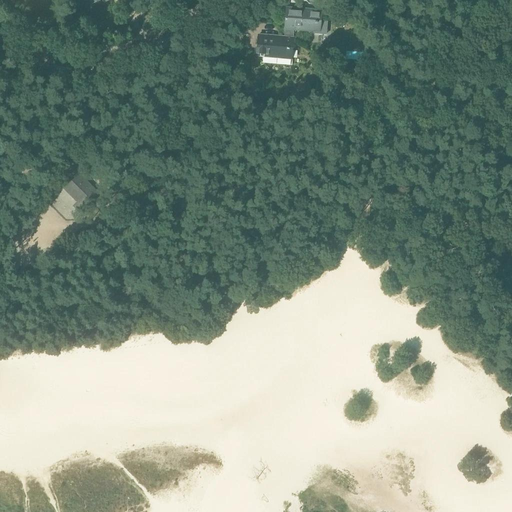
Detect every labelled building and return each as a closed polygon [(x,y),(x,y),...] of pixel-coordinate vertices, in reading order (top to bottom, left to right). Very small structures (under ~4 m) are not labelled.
[(502,6),(497,13),(502,16),(507,10),(502,6)] [(286,8),(284,30),(293,30),(308,32),(308,34),(325,36),(326,23),(320,22),(321,11),(286,8)] [(293,30),(284,30),(284,38),(258,36),(256,57),(290,60),(291,49),(293,49),(294,47),(294,45),(293,44),(292,43),(293,30)] [(345,88),(339,84),(333,96),(337,98),(339,100),(345,88)] [(76,205),(84,213),(100,197),(78,175),(66,187),(80,202),(76,205)]
